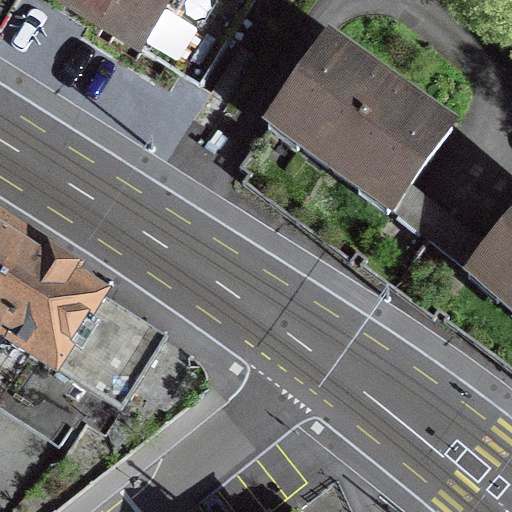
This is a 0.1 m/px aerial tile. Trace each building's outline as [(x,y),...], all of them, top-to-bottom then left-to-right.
[(58,0),(200,89),(256,0),(58,0)] [(511,31),(498,44),(511,58),(511,31)] [(329,44),(270,128),(392,215),(410,190),(452,132),(329,44)] [(490,254),(410,190),(392,215),(378,235),(454,295),(490,254)] [(511,228),(471,277),(511,312),(511,228)] [(72,279),(77,270),(48,252),(43,260),(0,233),(0,334),(120,411),(165,341),(72,279)]
